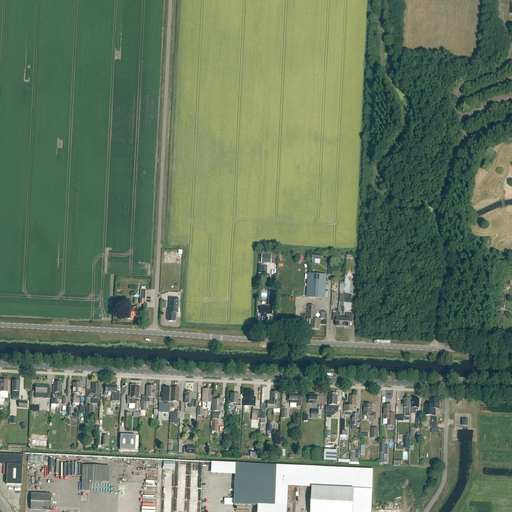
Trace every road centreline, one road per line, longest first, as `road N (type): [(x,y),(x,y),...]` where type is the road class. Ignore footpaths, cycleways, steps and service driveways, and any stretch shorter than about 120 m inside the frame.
road 1 (tertiary): [(447,385),(0,364)]
road 2 (unclassified): [(511,352),(154,332)]
road 3 (unclassified): [(154,332),(170,0)]
road 4 (unclassified): [(154,332),(0,325)]
road 5 (unclassified): [(426,511),(443,482),(447,385)]
